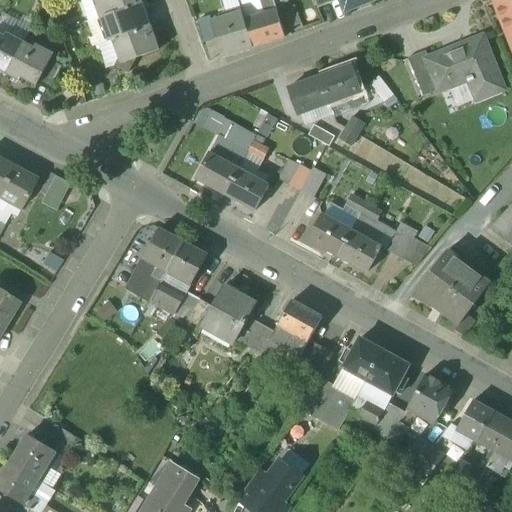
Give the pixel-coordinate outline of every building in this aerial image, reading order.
[(94,0),(101,18),(143,2),(141,0),(94,0)] [(272,0),(261,0),(266,14),(276,11),(272,0)] [(340,0),(314,0),(318,9),(340,0)] [(340,0),(345,12),(374,0),(340,0)] [(511,0),(501,0),(495,3),(508,38),(511,36),(511,0)] [(143,2),(101,18),(110,41),(113,40),(151,26),(149,19),(150,18),(147,10),(146,10),(143,2)] [(266,14),(245,21),(253,47),(285,38),(280,22),(286,20),(282,9),(276,11),(266,14)] [(242,14),(212,23),(222,57),(252,47),(242,14)] [(151,26),(113,40),(120,59),(116,67),(130,74),(138,60),(161,51),(157,42),(159,41),(156,33),(154,34),(151,26)] [(0,72),(6,75),(23,43),(8,34),(6,37),(0,34),(0,72)] [(429,60),(428,61),(440,92),(468,80),(470,84),(471,84),(478,100),(503,90),(482,39),(429,60)] [(36,50),(23,43),(6,75),(19,83),(21,79),(38,88),(39,86),(52,63),(56,55),(39,46),(36,50)] [(426,52),(408,59),(424,98),(440,92),(428,61),(429,60),(426,52)] [(52,63),(39,86),(50,92),(63,69),(52,63)] [(351,65),(320,77),(330,104),(361,92),(351,65)] [(394,95),(380,76),(371,84),(385,102),(394,95)] [(320,77),(288,88),(298,115),(330,104),(320,77)] [(364,124),(352,117),(346,128),(358,135),(364,124)] [(335,137),(314,125),(308,136),(331,148),(335,137)] [(358,135),(346,128),(340,141),(351,147),(358,135)] [(255,143),(239,134),(234,144),(250,153),(255,143)] [(270,152),(255,143),(250,153),(265,161),(270,152)] [(240,171),(211,153),(197,178),(226,195),(240,171)] [(0,188),(12,167),(0,160),(0,188)] [(37,180),(12,167),(0,188),(0,199),(19,211),(37,180)] [(326,176),(314,169),(302,191),(314,198),(326,176)] [(269,188),(240,171),(226,195),(255,212),(269,188)] [(39,204),(54,212),(68,186),(53,178),(39,204)] [(367,205),(352,196),(347,206),(362,214),(367,205)] [(382,213),(367,205),(362,214),(377,223),(377,222),(382,213)] [(511,209),(493,230),(511,246),(511,209)] [(377,223),(362,214),(352,232),(381,247),(380,248),(386,251),(395,233),(377,222),(377,223)] [(323,216),(309,241),(339,257),(352,232),(323,216)] [(416,232),(400,224),(395,233),(386,251),(415,267),(430,249),(412,239),(416,232)] [(185,242),(161,229),(144,259),(159,268),(168,273),(185,242)] [(381,247),(352,232),(339,257),(367,273),(380,248),(381,247)] [(185,242),(168,273),(174,277),(192,287),(209,256),(185,242)] [(490,285),(446,252),(411,298),(433,309),(435,306),(460,325),(490,285)] [(511,262),(508,258),(489,278),(505,293),(511,285),(511,262)] [(168,273),(159,268),(154,276),(163,281),(164,280),(168,273)] [(174,277),(168,273),(164,280),(170,284),(174,277)] [(213,307),(202,327),(203,327),(206,323),(235,339),(233,343),(234,344),(256,304),(224,287),(213,307)] [(19,303),(0,290),(0,324),(5,327),(19,303)] [(182,304),(158,291),(151,303),(175,315),(182,304)] [(200,300),(181,329),(197,338),(203,327),(202,327),(213,307),(200,300)] [(323,318),(293,302),(279,327),(309,343),(323,318)] [(309,343),(279,327),(275,335),(264,355),(265,356),(293,371),(309,343)] [(263,328),(251,349),(264,357),(265,356),(264,355),(275,335),(263,328)] [(361,339),(353,354),(348,351),(342,362),(347,365),(344,369),(352,373),(350,379),(355,382),(358,376),(367,381),(383,351),(361,339)] [(321,348),(305,377),(317,384),(333,355),(321,348)] [(409,366),(383,351),(367,381),(379,388),(376,393),(381,396),(384,391),(393,396),(396,391),(401,394),(407,383),(402,380),(409,366)] [(455,391),(427,375),(408,409),(437,424),(455,391)] [(384,413),(357,398),(352,408),(361,413),(359,416),(377,425),(384,413)] [(474,401),(457,430),(479,442),(495,413),(474,401)] [(511,421),(495,413),(479,442),(497,452),(510,459),(511,460),(511,421)] [(400,422),(387,440),(396,446),(408,428),(400,422)] [(49,438),(73,451),(79,440),(56,426),(49,438)] [(57,453),(29,436),(11,464),(39,481),(57,453)] [(433,450),(419,438),(404,457),(418,469),(432,451),(433,450)] [(468,451),(442,438),(433,450),(432,451),(446,458),(457,463),(458,464),(468,451)] [(310,466),(289,450),(281,461),(302,477),(310,466)] [(458,464),(457,463),(452,470),(447,477),(451,479),(448,484),(456,488),(458,483),(488,500),(510,459),(497,452),(484,476),(458,464)] [(457,463),(446,458),(443,465),(452,470),(457,463)] [(302,477),(281,461),(268,477),(247,507),(248,508),(251,504),(261,511),(275,511),(283,503),(302,477)] [(172,462),(142,511),(178,511),(199,478),(172,462)] [(39,481),(11,464),(0,481),(0,491),(24,506),(39,481)] [(258,470),(237,499),(247,507),(268,477),(258,470)] [(283,503),(275,511),(289,511),(292,509),(283,503)]
